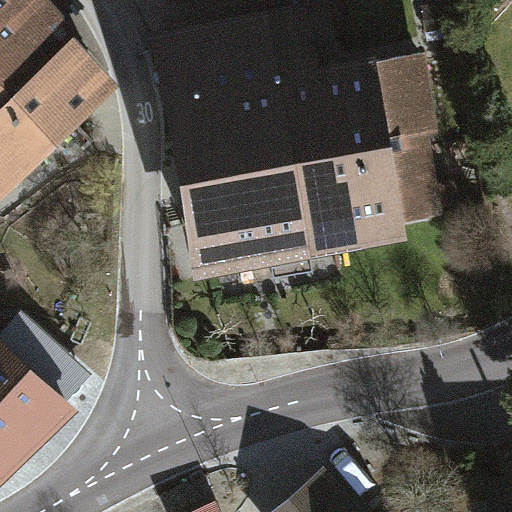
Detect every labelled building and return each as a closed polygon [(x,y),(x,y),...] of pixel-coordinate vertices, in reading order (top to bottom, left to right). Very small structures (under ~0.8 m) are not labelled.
[(53,0),(0,0),(0,195),(120,82),(73,32),(79,27),(53,0)] [(294,0),(152,26),(198,274),(410,234),(407,216),(456,207),(426,48),(377,57),(375,50),(319,60),(307,0),(294,0)] [(454,0),(450,0),(424,6),(430,35),(460,29),(454,0)] [(0,334),(0,477),(80,404),(0,334)] [(268,511),(365,511),(324,464),(268,511)] [(511,511),(511,470),(492,472),(495,511),(511,511)] [(223,511),(218,501),(194,511),(223,511)]
